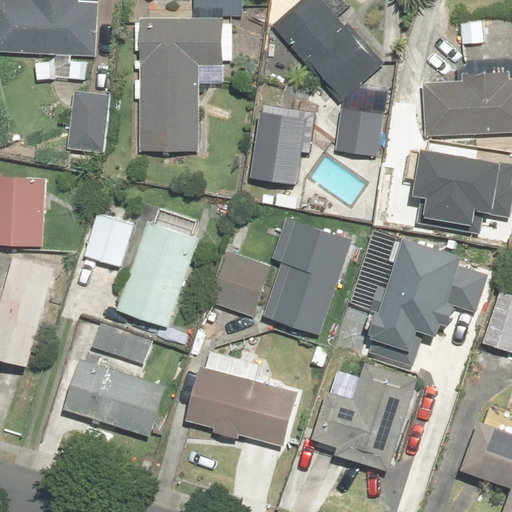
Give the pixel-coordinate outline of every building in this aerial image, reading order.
[(98,2),(50,0),(0,0),(0,52),(96,56),(98,2)] [(319,0),(299,0),(271,26),(340,101),(379,65),(319,0)] [(221,19),(138,18),(136,153),(197,153),(198,66),(220,66),(221,19)] [(511,132),(511,79),(508,79),(508,73),(421,75),(422,135),(511,132)] [(80,87),(72,139),(105,144),(113,92),(80,87)] [(267,101),(255,170),(297,177),(303,143),(312,145),(319,110),(267,101)] [(344,106),(338,144),(378,150),(384,112),(344,106)] [(435,172),(428,211),(480,221),(484,201),(511,207),(511,201),(511,181),(510,182),(511,171),(511,161),(430,146),(425,170),(435,172)] [(46,180),(0,176),(0,245),(42,248),(46,180)] [(91,250),(126,264),(142,222),(107,209),(91,250)] [(350,241),(283,218),(269,259),(279,262),(259,318),(317,337),(350,241)] [(197,239),(146,221),(114,313),(165,330),(197,239)] [(405,230),(369,342),(415,357),(427,322),(442,327),(445,317),(453,319),(460,299),(482,306),(494,267),(466,259),(469,250),(405,230)] [(0,362),(29,370),(56,270),(8,258),(0,286),(0,362)] [(478,344),(511,354),(511,297),(493,292),(478,344)] [(163,387),(78,360),(61,411),(147,438),(163,387)] [(412,379),(361,363),(350,402),(323,393),(308,442),(330,449),(328,456),(384,472),(412,379)] [(296,393),(197,367),(182,421),(281,447),(296,393)] [(511,511),(511,435),(473,421),(455,470),(506,489),(497,511),(511,511)]
